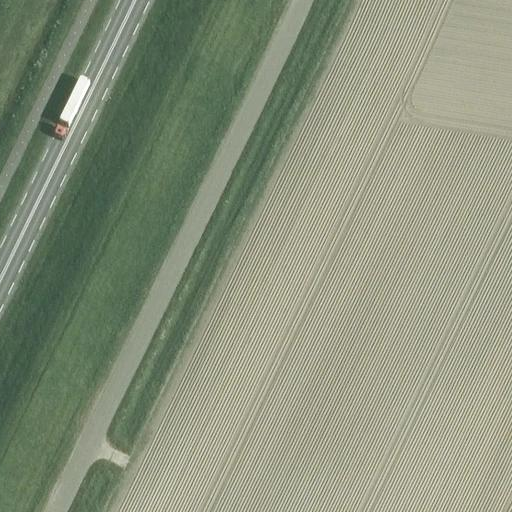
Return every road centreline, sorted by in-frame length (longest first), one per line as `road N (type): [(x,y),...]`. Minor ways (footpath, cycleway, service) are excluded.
road 1 (unclassified): [(67,511),(318,0)]
road 2 (primary): [(0,281),(131,0)]
